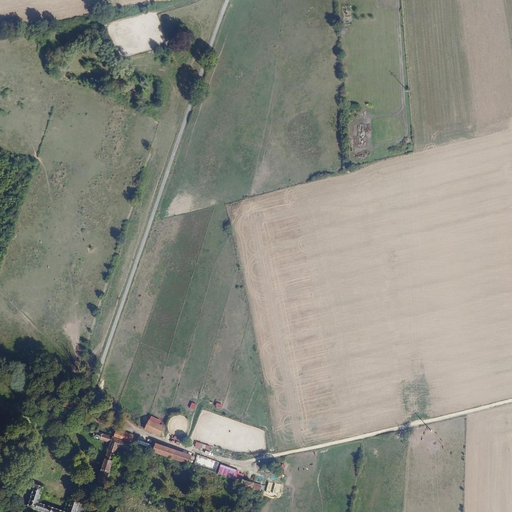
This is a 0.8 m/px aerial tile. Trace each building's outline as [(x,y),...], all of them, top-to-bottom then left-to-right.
[(146,430),(160,436),(163,428),(148,422),(146,430)] [(112,434),(110,438),(130,444),(132,436),(120,432),(113,429),(112,434)] [(110,443),(97,482),(106,485),(109,478),(112,479),(114,472),(109,471),(117,446),(128,450),(130,444),(110,438),(112,434),(104,431),(102,435),(95,432),(93,437),(110,443)] [(156,444),(153,452),(189,464),(192,456),(156,444)] [(208,459),(204,469),(212,472),(215,462),(208,459)] [(221,465),(218,473),(242,481),(245,473),(221,465)] [(252,484),(249,493),(262,497),(267,481),(255,477),(252,484)] [(117,481),(115,488),(122,490),(124,483),(117,481)] [(242,481),(239,490),(249,493),(252,484),(242,481)] [(35,485),(27,508),(39,511),(83,511),(87,504),(81,501),(81,500),(72,497),(67,511),(66,511),(38,502),(43,488),(35,485)] [(150,500),(148,504),(163,509),(165,503),(152,499),(151,500),(150,500)]
